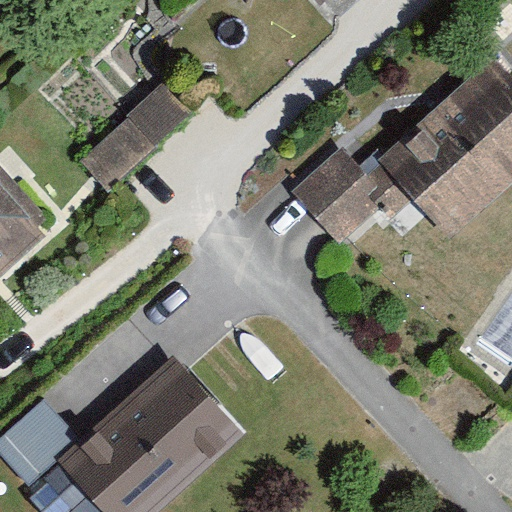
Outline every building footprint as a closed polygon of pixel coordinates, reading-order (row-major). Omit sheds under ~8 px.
[(334,0),(342,8),(351,0),(334,0)] [(511,104),(472,62),(359,168),(432,246),(511,170),(511,104)] [(138,110),(70,168),(95,198),(164,139),(138,110)] [(330,158),(279,206),(314,243),(365,196),(330,158)] [(0,275),(42,237),(0,191),(0,275)] [(43,473),(76,511),(140,511),(223,440),(169,379),(210,344),(173,302),(122,347),(150,379),(43,473)]
